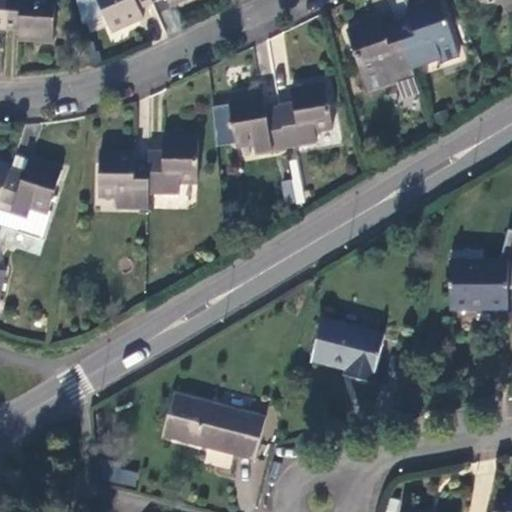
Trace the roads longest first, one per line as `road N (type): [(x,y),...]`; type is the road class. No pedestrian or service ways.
road 1 (tertiary): [(0,428),(511,124)]
road 2 (residential): [(0,95),(112,79),(278,0)]
road 3 (residential): [(511,432),(382,454),(356,466),(321,502)]
